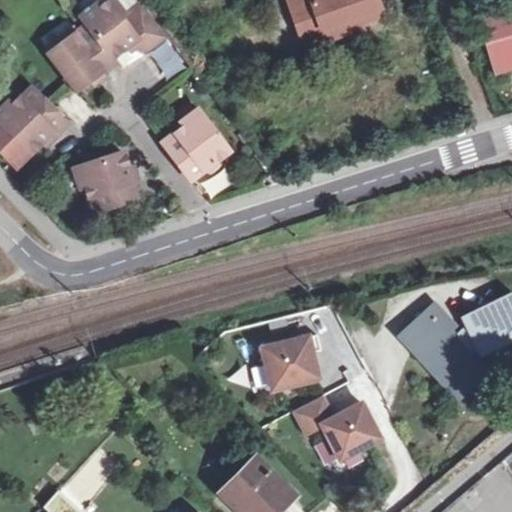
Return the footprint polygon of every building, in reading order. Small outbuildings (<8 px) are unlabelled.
[(91,27),(113,55),(136,38),(144,49),(165,33),(152,16),(134,29),(124,15),(127,13),(117,0),(112,0),(104,7),(100,3),(83,17),(88,23),(91,27)] [(287,0),(301,41),(380,14),(375,0),(287,0)] [(91,27),(88,23),(80,28),(84,32),(91,27)] [(78,24),(66,33),(69,37),(80,28),(78,24)] [(102,70),(116,59),(113,55),(91,27),(84,32),(80,28),(69,37),(66,33),(47,47),(79,88),(89,80),(102,70)] [(105,73),(102,70),(89,80),(92,84),(105,73)] [(29,97),(37,90),(33,86),(26,93),(29,97)] [(0,110),(0,147),(16,165),(43,140),(53,131),(56,135),(68,123),(37,90),(29,97),(26,93),(16,103),(12,99),(0,110)] [(230,148),(199,107),(181,120),(184,124),(172,133),(174,138),(169,143),(193,175),(206,165),(218,157),(230,148)] [(53,131),(43,140),(46,144),(56,135),(53,131)] [(174,138),(172,133),(165,138),(169,143),(174,138)] [(91,188),(99,211),(138,197),(133,181),(128,168),(123,154),(77,170),(85,191),(91,188)] [(218,157),(206,165),(210,171),(222,162),(218,157)] [(135,165),(128,168),(133,181),(140,178),(135,165)] [(206,199),(226,188),(217,172),(197,183),(206,199)] [(468,327),(457,337),(473,354),(478,349),(480,353),(511,337),(511,293),(463,316),(468,327)] [(457,337),(451,330),(455,325),(436,304),(403,333),(462,397),(490,372),(473,354),(457,337)] [(320,333),(265,346),(275,387),(316,378),(320,371),(315,350),(324,349),(320,333)] [(248,367),(251,390),(268,388),(265,364),(248,367)] [(324,394),(297,409),(309,431),(324,424),(343,457),(382,437),(364,401),(336,416),(324,394)] [(181,420),(166,431),(182,453),(197,443),(181,420)] [(273,511),(293,493),(257,457),(222,492),(241,511),(273,511)]
